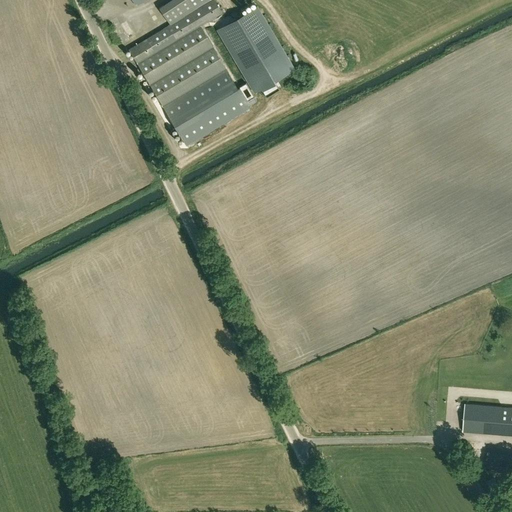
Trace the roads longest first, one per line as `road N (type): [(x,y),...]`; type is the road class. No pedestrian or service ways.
road 1 (unclassified): [(331,511),(84,0)]
road 2 (unknown): [(298,443),(443,447),(488,499),(511,506)]
